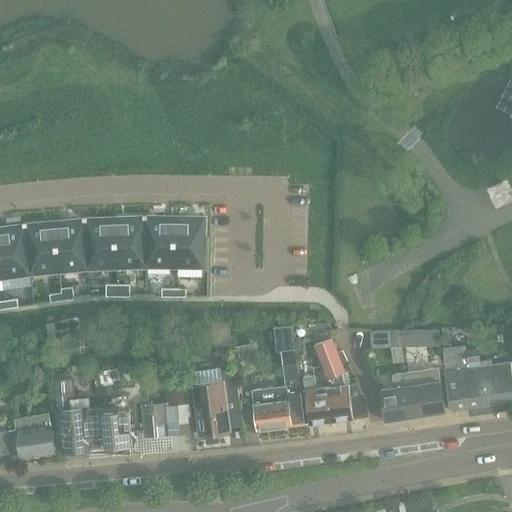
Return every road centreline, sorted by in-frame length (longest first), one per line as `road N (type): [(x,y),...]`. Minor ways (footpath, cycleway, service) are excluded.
road 1 (residential): [(511,426),(0,485)]
road 2 (residential): [(0,196),(114,185),(249,188),(248,298)]
road 3 (residential): [(258,511),(505,455)]
road 4 (unknown): [(383,120),(405,133),(477,212),(511,213)]
